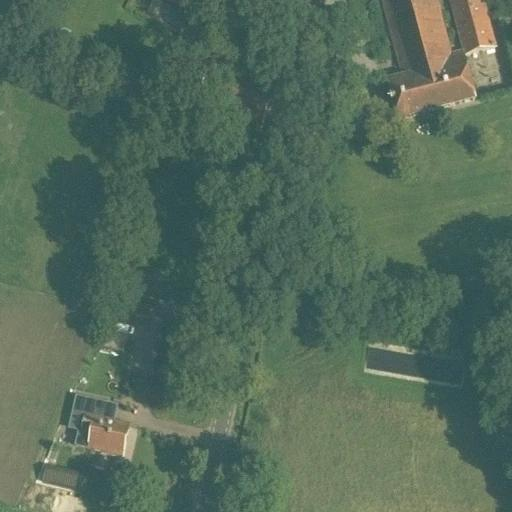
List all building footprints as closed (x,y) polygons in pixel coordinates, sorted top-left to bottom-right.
[(153,0),(201,22),(210,0),(153,0)] [(482,0),(449,0),(463,54),(450,57),(435,0),(380,0),(400,78),(386,82),(397,124),(477,103),(465,59),(496,51),(482,0)] [(276,91),(213,64),(195,106),(261,134),(276,91)] [(156,322),(160,304),(127,296),(122,314),(156,322)] [(125,459),(131,429),(86,419),(83,434),(81,433),(77,449),(125,459)]
